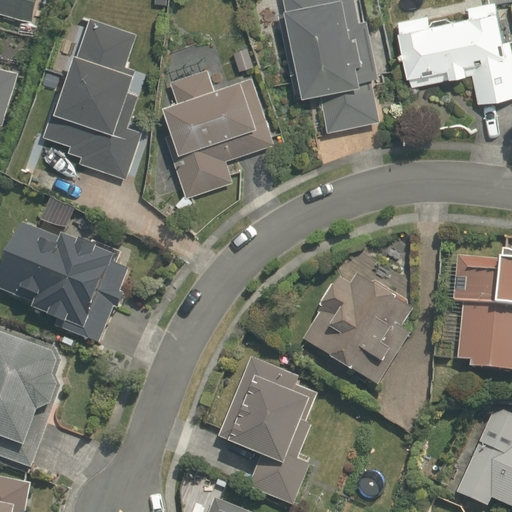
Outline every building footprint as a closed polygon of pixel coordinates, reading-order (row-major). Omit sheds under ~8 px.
[(0,0),(0,28),(34,39),(46,0),(0,0)] [(325,104),(333,138),(399,123),(370,0),(274,0),(299,110),(325,104)] [(402,20),(415,94),(477,83),(483,113),(511,107),(511,2),(511,0),(402,20)] [(88,13),(38,160),(78,174),(81,164),(135,182),(151,137),(134,131),(153,77),(133,71),(146,33),(88,13)] [(0,46),(1,42),(0,42),(0,131),(9,98),(0,95),(0,46)] [(236,165),(279,152),(254,73),(215,85),(209,65),(161,79),(177,130),(165,134),(184,199),(241,181),(236,165)] [(166,251),(178,221),(144,207),(148,196),(85,170),(79,184),(37,166),(28,187),(55,198),(45,222),(74,233),(81,216),(166,251)] [(139,266),(26,220),(0,282),(0,305),(105,349),(139,266)] [(511,262),(472,260),(465,363),(478,364),(478,372),(511,374),(511,262)] [(437,314),(348,261),(297,345),(386,399),(437,314)] [(84,359),(0,329),(0,467),(41,482),(84,359)] [(253,485),(306,509),(324,469),(304,460),(331,398),(250,363),(217,437),(264,458),(253,485)] [(472,373),(437,370),(433,407),(469,411),(472,373)] [(498,511),(511,511),(511,416),(497,410),(459,495),(498,511)] [(0,511),(32,511),(37,486),(0,478),(0,511)] [(255,511),(221,497),(214,511),(255,511)]
